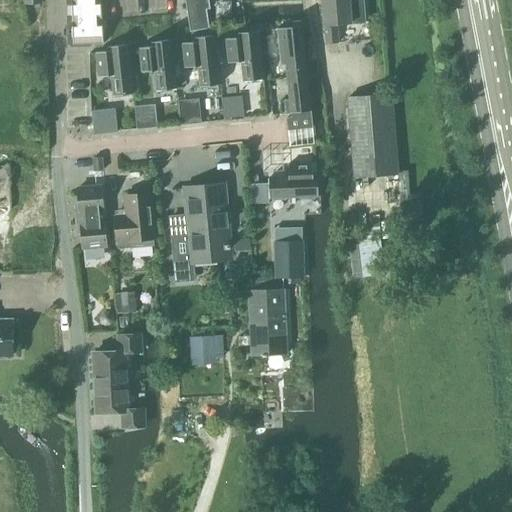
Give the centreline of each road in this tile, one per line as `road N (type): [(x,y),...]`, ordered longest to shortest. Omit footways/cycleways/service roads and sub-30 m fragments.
road 1 (residential): [(84,485),(55,148)]
road 2 (residential): [(55,148),(273,128)]
road 3 (primary): [(511,207),(474,0)]
road 4 (residential): [(55,148),(52,0)]
